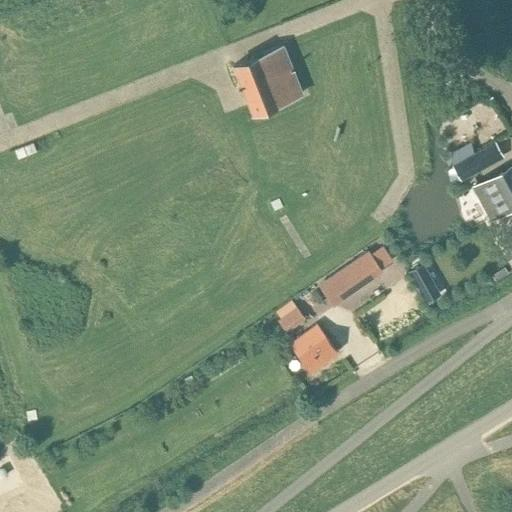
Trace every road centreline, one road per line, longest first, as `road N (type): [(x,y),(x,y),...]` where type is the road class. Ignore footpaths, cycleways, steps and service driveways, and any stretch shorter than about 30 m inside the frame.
road 1 (residential): [(264,511),(511,317)]
road 2 (unclassified): [(343,511),(511,409)]
road 3 (residential): [(511,101),(455,46),(437,0)]
